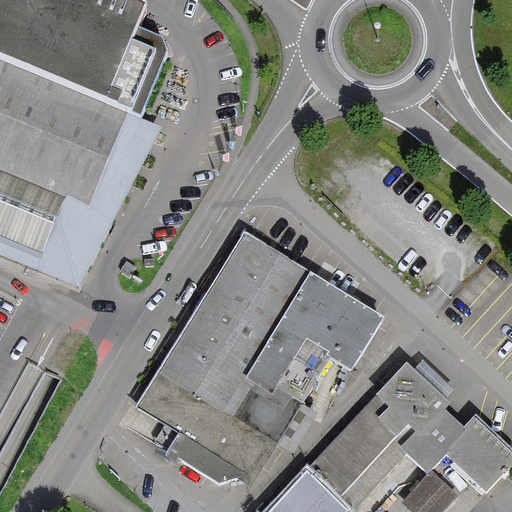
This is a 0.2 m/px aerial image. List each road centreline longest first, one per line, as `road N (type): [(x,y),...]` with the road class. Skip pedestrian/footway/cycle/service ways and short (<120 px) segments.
road 1 (residential): [(257,166),(39,511)]
road 2 (residential): [(257,166),(511,395)]
road 3 (secondary): [(511,148),(467,60),(466,0)]
road 4 (secondary): [(396,103),(511,199)]
